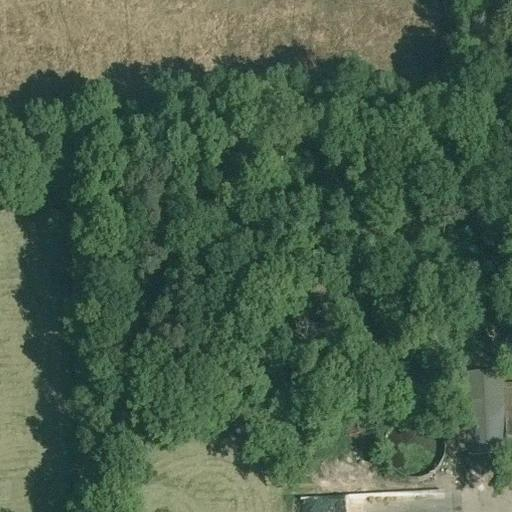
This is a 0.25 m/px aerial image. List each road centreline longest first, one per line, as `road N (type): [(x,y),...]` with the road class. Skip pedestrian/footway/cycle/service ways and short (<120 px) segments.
road 1 (unclassified): [(511,121),(0,165)]
road 2 (track): [(70,159),(90,511)]
